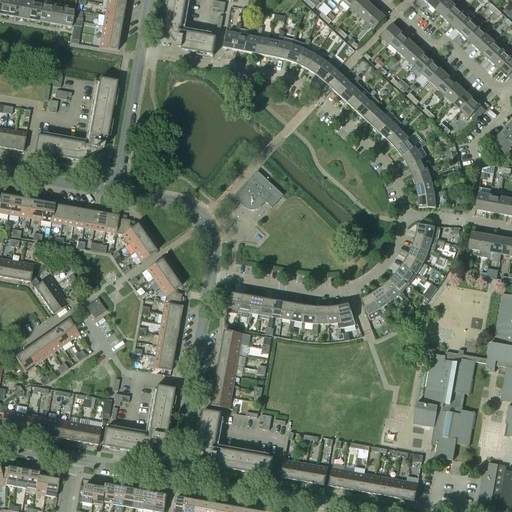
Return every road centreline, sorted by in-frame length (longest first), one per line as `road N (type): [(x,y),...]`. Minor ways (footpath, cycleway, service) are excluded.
road 1 (residential): [(409,214),(390,170),(286,79),(140,52)]
road 2 (residential): [(191,389),(125,374),(78,305),(0,353)]
road 3 (residential): [(211,274),(307,291),(353,288),(398,248),(409,214)]
road 4 (residential): [(503,94),(447,44),(429,46),(381,0)]
road 5 (tertiary): [(174,476),(323,501)]
road 6 (residential): [(211,274),(210,238),(188,208),(118,191)]
road 7 (residential): [(118,191),(140,52)]
